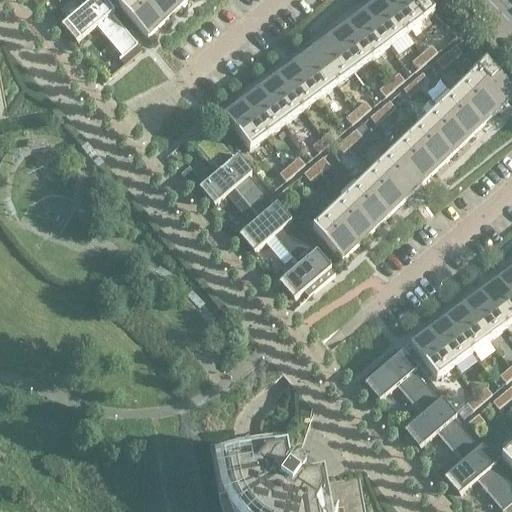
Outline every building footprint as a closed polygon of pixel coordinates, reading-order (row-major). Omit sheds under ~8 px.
[(71,0),(73,1),(59,13),(68,24),(96,0),(71,0)] [(123,60),(137,48),(112,17),(114,15),(100,0),(96,0),(68,24),(64,28),(65,29),(66,28),(79,43),(78,44),(79,45),(97,30),(123,60)] [(164,25),(139,0),(127,0),(118,10),(147,41),(164,25)] [(169,0),(139,0),(164,25),(179,10),(169,0)] [(169,0),(179,10),(189,0),(169,0)] [(407,0),(385,0),(381,3),(407,37),(434,17),(420,3),(414,8),(407,0)] [(381,3),(364,16),(389,50),(391,49),(398,58),(413,46),(407,37),(381,3)] [(364,16),(347,29),(372,63),(389,50),(364,16)] [(372,63),(347,29),(329,41),(355,76),(372,63)] [(329,41),(312,54),(337,89),(355,76),(329,41)] [(421,57),(428,65),(437,57),(431,49),(421,57)] [(446,57),(453,64),(462,56),(456,49),(446,57)] [(337,89),(312,54),(294,67),(320,102),(337,89)] [(418,73),(428,65),(421,57),(412,65),(418,73)] [(453,64),(446,57),(437,65),(443,72),(453,64)] [(511,93),(485,66),(469,82),(499,113),(511,99),(511,93)] [(294,67),(277,80),(302,115),(320,102),(294,67)] [(388,85),(395,93),(405,84),(398,77),(388,85)] [(413,85),(419,93),(429,84),(423,77),(413,85)] [(302,115),(277,80),(259,93),(285,127),(302,115)] [(469,82),(453,97),(483,128),(499,113),(469,82)] [(385,101),(395,93),(388,85),(379,93),(385,101)] [(419,93),(413,85),(403,93),(410,101),(419,93)] [(259,93),(242,106),(268,140),(285,127),(259,93)] [(453,97),(438,112),(467,143),(483,128),(453,97)] [(355,113),(362,121),(371,112),(365,105),(355,113)] [(380,113),(386,121),(396,112),(390,105),(380,113)] [(268,140),(242,106),(224,119),(249,154),(268,140)] [(438,112),(422,127),(452,158),(467,143),(438,112)] [(352,129),(362,121),(355,113),(345,121),(352,129)] [(386,121),(380,113),(370,121),(377,129),(386,121)] [(392,128),(386,121),(377,129),(383,136),(392,128)] [(407,142),(436,173),(452,158),(422,127),(407,142)] [(204,190),(206,193),(217,206),(216,207),(216,208),(234,193),(249,180),(251,178),(237,161),(234,163),(208,132),(194,145),(220,175),(202,190),(202,191),(204,190)] [(322,141),(328,149),(338,141),(332,133),(322,141)] [(347,141),(353,149),(363,141),(356,133),(347,141)] [(319,157),(328,149),(322,141),(312,149),(319,157)] [(353,149),(347,141),(337,149),(343,157),(353,149)] [(407,142),(391,157),(421,188),(436,173),(407,142)] [(375,172),(395,193),(405,203),(421,188),(391,157),(375,172)] [(289,169),(295,177),(305,168),(299,161),(289,169)] [(314,169),(320,177),(330,169),(323,161),(314,169)] [(286,185),(295,177),(289,169),(279,177),(286,185)] [(320,177),(314,169),(304,177),(310,185),(320,177)] [(405,203),(395,193),(375,172),(360,187),(389,218),(405,203)] [(274,210),(260,193),(249,180),(234,193),(259,222),(241,237),(242,238),(243,237),(257,253),(255,254),(256,255),(274,240),(289,227),(291,225),(276,208),(274,210)] [(389,218),(360,187),(344,202),(374,233),(389,218)] [(287,191),(277,200),(283,207),(293,198),(287,191)] [(344,202),(328,217),(358,248),(374,233),(344,202)] [(358,248),(328,217),(312,232),(342,263),(358,248)] [(274,240),(265,247),(283,268),(292,261),(299,269),(281,284),(282,285),(283,284),(296,300),(295,301),(296,302),(305,294),(309,299),(335,278),(330,273),(331,272),(316,255),(314,257),(289,227),(274,240)] [(511,273),(498,284),(511,302),(511,273)] [(511,326),(511,302),(498,284),(481,297),(506,331),(511,326)] [(481,297),(463,309),(489,344),(506,331),(481,297)] [(489,344),(463,309),(446,322),(472,357),(489,344)] [(446,322),(429,335),(454,370),(472,357),(446,322)] [(454,370),(429,335),(410,349),(436,383),(454,370)] [(424,418),(439,405),(414,376),(417,374),(402,356),(367,386),(368,387),(369,386),(382,401),(381,402),(382,403),(399,388),(424,418)] [(511,381),(511,374),(509,371),(499,379),(506,387),(511,381)] [(502,397),(509,405),(511,402),(511,389),(502,397)] [(486,390),(476,399),(482,406),(492,398),(486,390)] [(509,405),(502,397),(492,406),(499,413),(509,405)] [(482,406),(476,399),(467,407),(473,415),(482,406)] [(439,435),(464,465),(479,453),(454,423),(456,421),(442,403),(439,405),(424,418),(407,433),(407,434),(409,433),(422,449),(421,450),(421,451),(439,435)] [(478,417),(468,426),(474,433),(485,425),(478,417)] [(364,511),(359,478),(323,485),(323,484),(320,484),(320,479),(319,477),(319,475),(317,472),(316,470),(314,468),(312,465),(310,464),(307,462),(305,461),(302,460),(299,459),(296,459),(293,459),(286,460),(286,458),(285,458),(281,434),(210,447),(219,497),(223,511),(364,511)] [(511,449),(501,461),(511,472),(511,449)] [(504,511),(505,511),(511,506),(511,491),(494,470),(496,468),(481,451),(479,453),(464,465),(446,480),(447,481),(448,480),(461,496),(460,497),(461,498),(479,482),(504,511)]
